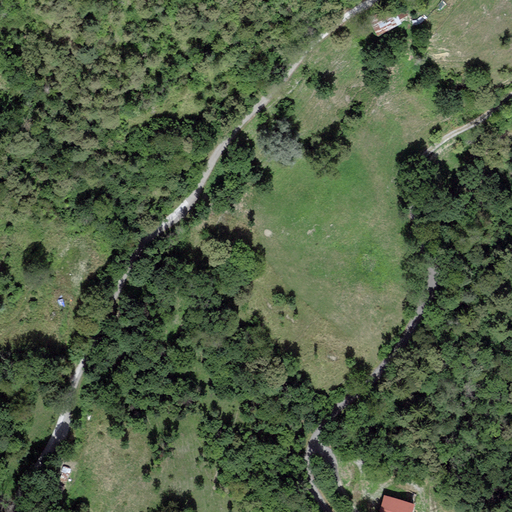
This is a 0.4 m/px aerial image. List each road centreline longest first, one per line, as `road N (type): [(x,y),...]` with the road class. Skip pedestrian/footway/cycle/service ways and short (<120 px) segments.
road 1 (unclassified): [(10,511),(51,446),(139,246),(187,205),(235,128),(309,47),(372,0)]
road 2 (track): [(323,511),(304,472),(311,439),(390,359),(430,289),(407,182),(429,149),(511,99)]
